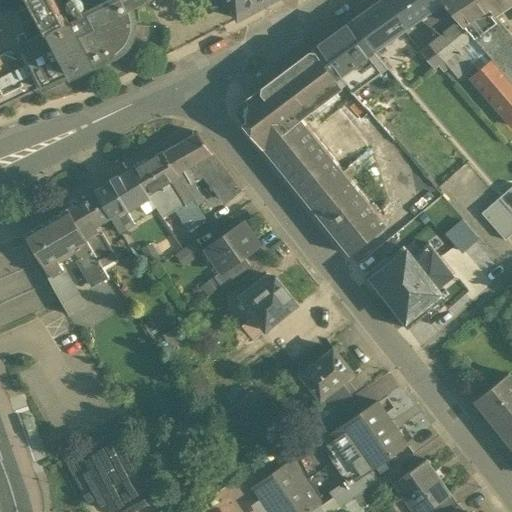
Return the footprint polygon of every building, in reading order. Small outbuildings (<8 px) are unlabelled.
[(10,0),(0,0),(0,13),(3,12),(13,7),(10,0)] [(34,0),(36,2),(49,27),(50,27),(76,75),(90,68),(91,64),(94,62),(95,64),(118,53),(128,44),(134,32),(134,18),(129,6),(140,0),(34,0)] [(229,0),(235,11),(239,18),(246,14),(271,0),(229,0)] [(390,0),(381,0),(353,20),(374,51),(409,26),(390,0)] [(442,0),(390,0),(409,26),(427,13),(436,25),(438,24),(444,32),(460,20),(444,2),(442,0)] [(486,0),(442,0),(444,2),(460,20),(464,25),(490,6),(486,0)] [(511,0),(486,0),(490,6),(495,13),(511,0)] [(3,12),(43,86),(47,84),(52,86),(76,75),(50,27),(49,27),(36,2),(18,11),(16,6),(13,7),(3,12)] [(511,34),(498,18),(495,13),(490,6),(464,25),(493,59),(511,81),(511,34)] [(43,86),(3,12),(0,13),(0,83),(9,102),(43,86)] [(353,20),(315,47),(345,85),(368,69),(362,60),(374,51),(353,20)] [(444,32),(430,43),(445,61),(456,75),(472,62),(460,49),(474,37),(464,25),(460,20),(444,32)] [(493,59),(474,37),(460,49),(472,62),(479,71),(493,59)] [(445,61),(430,43),(421,51),(436,68),(445,61)] [(275,78),(304,115),(343,86),(314,48),(275,78)] [(374,51),(362,60),(368,69),(345,85),(351,91),(387,66),(374,51)] [(511,81),(493,59),(479,71),(472,77),(511,123),(511,81)] [(304,115),(275,78),(259,89),(259,90),(238,106),(237,114),(264,148),(301,118),(304,115)] [(0,106),(9,102),(0,83),(0,106)] [(401,123),(370,89),(358,98),(389,133),(401,123)] [(388,225),(301,118),(264,148),(350,255),(388,225)] [(198,132),(163,152),(178,172),(184,169),(193,164),(213,152),(198,132)] [(163,152),(133,169),(147,193),(164,183),(177,175),(179,174),(178,172),(163,152)] [(213,152),(193,164),(200,176),(207,172),(230,201),(242,190),(213,152)] [(193,164),(184,169),(193,183),(202,178),(200,176),(193,164)] [(133,169),(97,190),(111,214),(140,197),(147,193),(133,169)] [(193,183),(184,169),(178,172),(179,174),(177,175),(192,200),(194,198),(198,204),(203,201),(193,183)] [(192,200),(177,175),(164,183),(179,207),(192,200)] [(164,183),(147,193),(163,217),(175,210),(179,207),(164,183)] [(511,186),(500,197),(511,210),(511,186)] [(97,190),(69,207),(89,242),(100,262),(114,254),(103,234),(100,236),(96,228),(113,218),(111,214),(97,190)] [(140,197),(111,214),(121,230),(150,213),(140,197)] [(506,240),(511,234),(511,210),(500,197),(482,213),(506,240)] [(179,207),(175,210),(187,228),(205,217),(200,210),(198,204),(194,198),(192,200),(179,207)] [(47,220),(67,255),(79,248),(89,242),(69,207),(47,220)] [(67,255),(47,220),(26,232),(46,267),(55,262),(67,255)] [(244,221),(207,247),(223,270),(223,271),(244,256),(260,244),(244,221)] [(100,262),(89,242),(79,248),(81,253),(79,261),(93,285),(109,277),(103,266),(100,262)] [(194,242),(177,254),(183,264),(201,252),(194,242)] [(366,274),(408,328),(430,311),(429,310),(445,297),(437,286),(454,273),(430,242),(413,256),(405,246),(389,258),(388,257),(366,274)] [(114,254),(100,262),(103,266),(117,258),(114,254)] [(244,256),(223,271),(223,270),(214,276),(222,286),(251,266),(244,256)] [(85,306),(66,269),(57,266),(55,262),(46,267),(45,268),(54,287),(70,314),(85,306)] [(264,276),(238,296),(265,330),(298,304),(276,276),(269,282),(264,276)] [(177,329),(164,336),(170,347),(183,340),(177,329)] [(334,348),(302,374),(322,399),(342,383),(354,373),(334,348)] [(198,367),(178,382),(193,404),(196,402),(212,389),(198,367)] [(511,376),(509,374),(510,373),(509,373),(476,399),(477,400),(511,442),(511,376)] [(342,383),(322,399),(332,412),(353,397),(342,383)] [(212,389),(196,402),(203,412),(220,399),(212,389)] [(378,400),(324,438),(337,457),(358,442),(375,466),(408,443),(378,400)] [(70,460),(94,511),(108,511),(124,505),(119,493),(143,482),(122,436),(70,460)] [(358,442),(337,457),(351,477),(350,478),(351,480),(369,468),(370,469),(375,466),(358,442)] [(451,493),(427,458),(404,474),(394,481),(404,495),(415,511),(424,511),(431,508),(451,493)] [(326,511),(320,503),(291,461),(255,486),(272,511),(326,511)] [(385,487),(394,481),(404,474),(398,465),(379,478),(385,487)] [(351,480),(346,484),(355,496),(377,480),(377,479),(370,469),(369,468),(351,480)] [(209,469),(193,481),(201,493),(217,481),(209,469)] [(377,480),(355,496),(363,507),(387,490),(385,487),(379,478),(377,479),(377,480)] [(326,511),(332,511),(355,496),(346,484),(320,503),(326,511)] [(451,493),(431,508),(433,511),(446,511),(458,504),(451,493)] [(415,511),(404,495),(392,504),(398,511),(415,511)]
